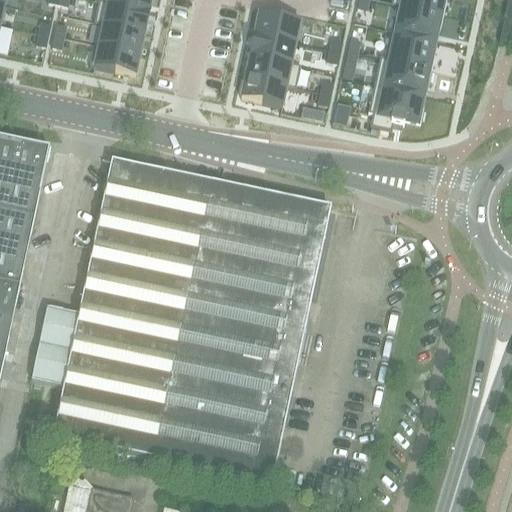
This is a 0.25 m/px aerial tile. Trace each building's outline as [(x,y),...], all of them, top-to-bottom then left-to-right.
[(49,0),(48,7),(57,10),(59,0),(49,0)] [(68,0),(59,0),(57,10),(67,12),(70,0),(68,0)] [(99,5),(99,6),(149,17),(149,16),(152,0),(109,0),(108,7),(99,5)] [(394,0),(393,9),(400,10),(443,19),(446,5),(444,4),(445,0),(394,0)] [(359,2),(356,14),(366,16),(369,4),(359,2)] [(95,25),(94,27),(145,38),(149,17),(99,6),(98,9),(95,25)] [(400,10),(395,37),(435,46),(437,35),(439,35),(443,19),(400,10)] [(259,17),(254,39),(294,48),(299,26),(259,17)] [(40,27),(38,39),(48,41),(50,29),(40,27)] [(94,27),(94,28),(103,30),(99,49),(95,48),(94,50),(140,59),(140,58),(145,38),(94,27)] [(56,29),(54,41),(63,43),(66,31),(56,29)] [(392,37),(386,64),(431,74),(434,59),(432,58),(435,46),(395,37),(392,37)] [(38,39),(36,51),(45,53),(48,41),(38,39)] [(254,39),(249,60),(290,69),(294,48),(254,39)] [(54,41),(52,53),(61,54),(63,43),(54,41)] [(331,43),(329,55),(339,57),(341,45),(331,43)] [(350,44),(347,56),(357,58),(359,46),(350,44)] [(94,50),(90,72),(135,81),(140,59),(94,50)] [(329,55),(326,67),(336,69),(339,57),(329,55)] [(347,56),(345,68),(354,70),(357,58),(347,56)] [(249,60),(245,82),(285,91),(292,92),(297,71),(290,69),(249,60)] [(382,63),(376,91),(423,101),(426,89),(428,89),(431,74),(386,64),(382,63)] [(245,82),(240,104),(281,112),(285,91),(245,82)] [(322,86),(320,98),(324,99),(329,100),(332,88),(322,86)] [(376,91),(370,118),(377,119),(374,132),(390,136),(391,134),(392,128),(401,130),(403,130),(404,126),(419,129),(423,113),(421,112),(423,101),(376,91)] [(320,98),(317,109),(327,111),(329,100),(324,99),(320,98)] [(317,115),(315,125),(323,127),(325,116),(317,115)] [(0,385),(6,356),(50,154),(0,142),(0,385)] [(48,313),(33,384),(44,387),(43,394),(34,436),(272,489),(295,382),(331,213),(112,166),(80,320),(48,313)]
